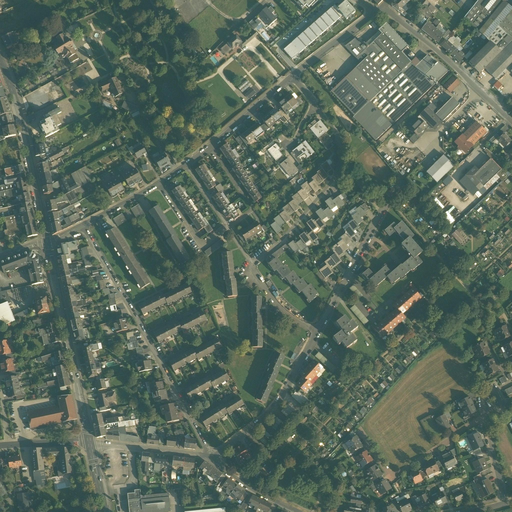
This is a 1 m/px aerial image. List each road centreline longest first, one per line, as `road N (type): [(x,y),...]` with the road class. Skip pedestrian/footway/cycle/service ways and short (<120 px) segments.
road 1 (residential): [(207,455),(82,225)]
road 2 (residential): [(312,103),(334,129),(338,168),(282,239),(250,264)]
road 3 (secondary): [(46,242),(90,441)]
road 4 (residential): [(381,7),(511,122)]
road 5 (secondary): [(5,74),(46,242)]
road 6 (residential): [(485,416),(391,477),(357,427)]
road 7 (residential): [(315,331),(398,181)]
road 8 (residential): [(207,455),(272,408),(315,331)]
